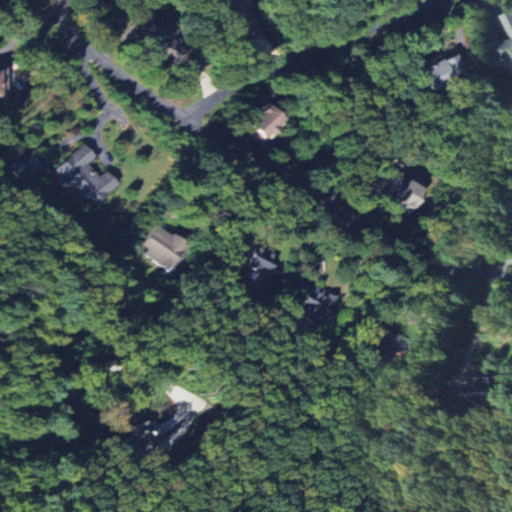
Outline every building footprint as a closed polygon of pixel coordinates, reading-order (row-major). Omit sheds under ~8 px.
[(511,14),(507,17),(511,30),(511,38),(492,46),(502,72),(511,68),(511,14)] [(186,48),(152,26),(138,48),(164,64),(166,61),(174,67),(186,48)] [(436,57),(437,59),(415,73),(426,90),(462,68),(450,48),(436,57)] [(243,128),(261,145),(283,122),(265,105),(243,128)] [(99,178),(86,164),(94,156),(82,144),(54,171),(91,209),(117,184),(105,172),(99,178)] [(10,166),(20,184),(38,174),(28,156),(10,166)] [(407,214),(422,189),(396,174),(382,199),(407,214)] [(182,245),(155,224),(135,249),(162,271),(182,245)] [(266,278),(276,259),(252,247),(242,266),(266,278)] [(286,308),(324,327),(338,300),(314,288),(311,292),(297,285),(286,308)] [(361,344),(355,360),(404,379),(412,356),(377,342),(375,349),(361,344)] [(77,435),(76,423),(69,423),(68,399),(60,400),(62,436),(77,435)] [(183,413),(156,427),(148,429),(144,422),(137,423),(128,428),(130,437),(121,441),(128,454),(160,447),(169,445),(187,435),(185,427),(196,421),(194,411),(190,405),(182,406),(183,413)]
